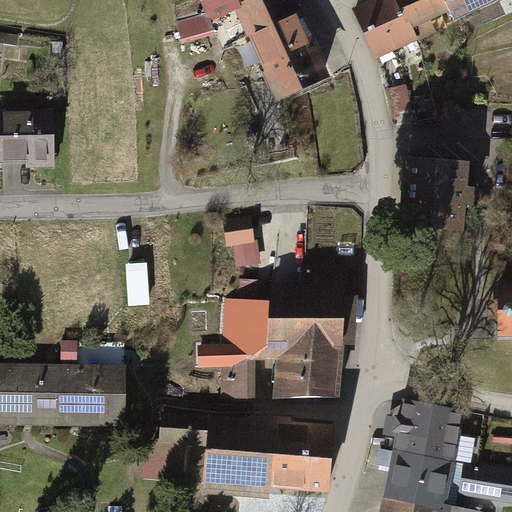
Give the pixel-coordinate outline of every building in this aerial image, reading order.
[(204,0),(210,12),(187,23),(195,41),(224,28),(249,82),(276,69),(291,102),(341,78),(302,0),(204,0)] [(420,27),(407,0),(384,0),(363,11),(384,54),(424,35),(420,27)] [(407,0),(420,27),(461,7),(457,0),(407,0)] [(457,0),(461,7),(465,17),(499,0),(457,0)] [(65,110),(6,112),(8,163),(67,161),(65,110)] [(478,160),(407,158),(404,226),(475,229),(478,160)] [(230,217),(236,264),(263,261),(258,213),(230,217)] [(286,342),(354,343),(355,265),(311,265),(311,281),(283,281),(283,304),(232,303),(231,343),(203,343),(202,394),(262,394),(263,356),(286,357),(286,342)] [(286,342),(286,357),(285,397),(353,398),(354,343),(286,342)] [(0,419),(61,420),(61,365),(0,364),(0,419)] [(132,420),(132,365),(61,365),(61,420),(132,420)] [(402,450),(462,461),(471,414),(410,403),(402,450)] [(274,482),(278,420),(172,413),(170,443),(218,446),(215,486),(274,490),(274,482)] [(278,420),(274,482),(340,486),(344,425),(278,420)] [(394,495),(454,506),(457,493),(462,461),(402,450),(394,495)] [(511,469),(462,461),(457,493),(511,502),(511,469)] [(489,511),(454,506),(394,495),(385,494),(382,511),(489,511)]
